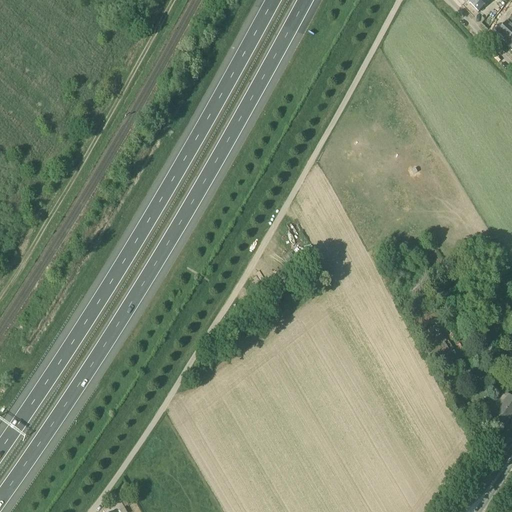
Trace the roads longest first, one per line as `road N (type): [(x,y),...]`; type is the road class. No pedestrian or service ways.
road 1 (track): [(93,511),(186,373),(400,0)]
road 2 (motorway): [(0,500),(137,293),(304,0)]
road 3 (motorway): [(272,0),(112,278),(0,449)]
road 4 (track): [(0,296),(171,0)]
